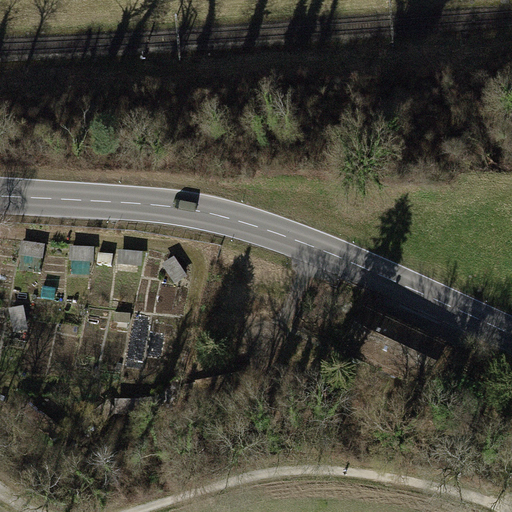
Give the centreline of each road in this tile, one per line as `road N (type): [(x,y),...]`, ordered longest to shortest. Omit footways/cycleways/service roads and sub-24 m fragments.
road 1 (secondary): [(511,335),(379,274),(198,208),(0,190)]
road 2 (track): [(0,373),(57,388),(125,388),(169,371),(196,256),(0,235)]
road 3 (track): [(114,511),(243,472),(318,467),(468,496),(505,511)]
